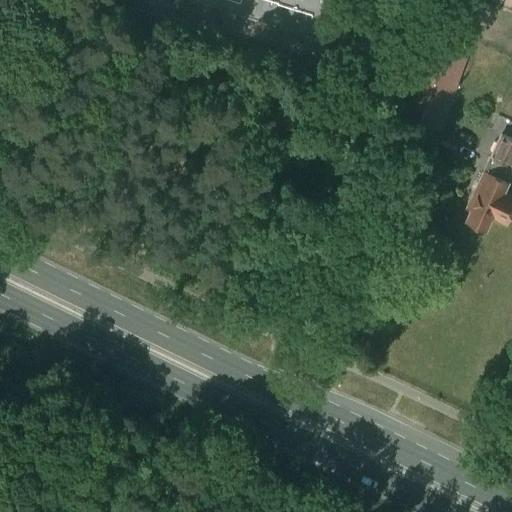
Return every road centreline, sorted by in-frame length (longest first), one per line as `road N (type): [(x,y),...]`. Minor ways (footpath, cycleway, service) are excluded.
road 1 (primary): [(511,506),(0,255)]
road 2 (primary): [(0,295),(444,511)]
road 3 (residential): [(280,321),(381,0)]
